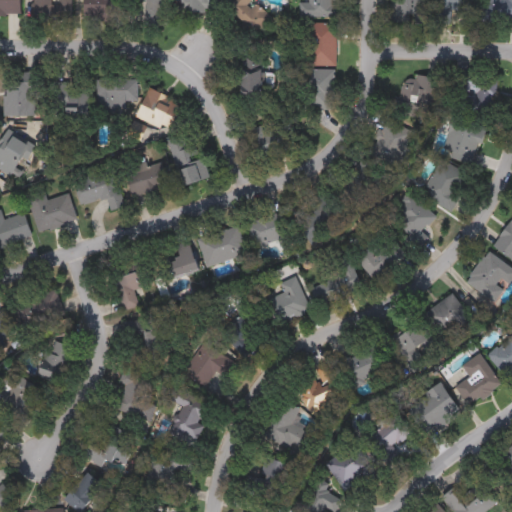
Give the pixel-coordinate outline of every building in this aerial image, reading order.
[(0,0),(19,0),(19,16),(0,16),(0,0)] [(32,0),(70,0),(70,15),(57,14),(57,3),(49,3),(49,15),(32,14),(32,0)] [(83,18),(83,0),(110,0),(110,19),(83,18)] [(141,26),(138,0),(160,0),(163,23),(141,26)] [(208,0),(208,11),(179,10),(179,0),(208,0)] [(251,0),(270,18),(253,35),(223,8),(230,0),(251,0)] [(334,0),(335,16),(298,17),(298,3),(302,3),(302,0),(334,0)] [(425,0),(425,20),(391,20),(391,0),(425,0)] [(472,0),(472,12),(438,12),(438,0),(472,0)] [(511,0),(511,22),(481,23),(480,0),(511,0)] [(335,23),(334,66),(305,65),(305,23),(335,23)] [(260,60),(260,100),(239,100),(239,60),(260,60)] [(333,70),(333,109),(305,109),(306,70),(333,70)] [(2,117),(2,82),(21,82),(21,72),(39,72),(39,117),(2,117)] [(412,84),(414,74),(434,78),(430,107),(398,101),(401,82),(412,84)] [(136,101),(123,101),(123,113),(96,112),(97,77),(137,78),(136,101)] [(466,77),(496,80),(493,109),(464,107),(466,77)] [(52,82),(69,83),(69,91),(88,92),(87,120),(50,119),(52,82)] [(134,118),(147,88),(180,103),(167,132),(134,118)] [(440,153),(453,119),(484,131),(471,165),(440,153)] [(258,159),(247,130),(271,121),(282,150),(258,159)] [(144,128),(138,140),(126,134),(132,122),(144,128)] [(380,152),(378,123),(399,122),(400,151),(380,152)] [(25,161),(20,158),(12,176),(0,170),(0,143),(5,133),(33,146),(25,161)] [(206,178),(183,186),(167,140),(188,134),(197,160),(200,159),(206,178)] [(447,208),(421,195),(438,160),(464,173),(447,208)] [(132,197),(123,167),(144,161),(146,167),(160,163),(167,186),(132,197)] [(113,167),(123,207),(109,211),(106,198),(79,206),(72,178),(113,167)] [(36,232),(26,196),(43,191),(45,200),(68,194),(75,222),(36,232)] [(306,242),(289,215),(329,191),(345,219),(306,242)] [(433,221),(413,236),(393,208),(414,194),(433,221)] [(23,214),(31,237),(0,245),(0,212),(3,220),(23,214)] [(290,243),(254,253),(246,222),(282,212),(290,243)] [(511,259),(492,249),(511,215),(511,259)] [(205,267),(197,239),(237,227),(246,254),(205,267)] [(355,255),(389,232),(406,257),(372,280),(355,255)] [(161,283),(156,267),(180,258),(176,246),(187,242),(197,270),(161,283)] [(464,283),(488,252),(511,270),(511,278),(493,304),(464,283)] [(138,307),(121,312),(109,268),(142,258),(150,286),(133,291),(138,307)] [(360,288),(318,305),(309,283),(351,265),(360,288)] [(309,310),(272,327),(261,303),(283,293),(278,284),(294,277),(309,310)] [(63,312),(25,326),(15,303),(54,288),(63,312)] [(438,338),(422,314),(451,294),(468,317),(438,338)] [(245,308),(261,328),(233,349),(219,331),(240,315),(238,313),(245,308)] [(14,332),(0,338),(0,312),(5,310),(14,332)] [(418,319),(434,336),(410,359),(394,342),(418,319)] [(153,338),(152,359),(126,359),(127,320),(161,320),(160,338),(153,338)] [(511,371),(506,377),(486,356),(511,332),(511,371)] [(71,346),(61,376),(41,369),(51,340),(71,346)] [(355,386),(340,361),(374,341),(389,366),(355,386)] [(180,375),(197,342),(229,359),(212,392),(180,375)] [(480,354),(500,386),(469,405),(457,386),(469,379),(461,365),(480,354)] [(331,362),(344,399),(307,412),(296,381),(316,374),(314,368),(331,362)] [(143,402),(154,405),(150,421),(111,411),(121,370),(149,377),(143,402)] [(25,374),(30,414),(5,417),(1,377),(25,374)] [(422,431),(406,409),(440,383),(457,406),(422,431)] [(180,406),(167,401),(173,387),(207,402),(197,425),(203,427),(195,443),(168,432),(180,406)] [(291,426),(304,431),(297,452),(263,440),(277,400),(297,408),(291,426)] [(401,460),(386,469),(364,434),(398,413),(411,434),(392,445),(401,460)] [(79,456),(89,431),(103,437),(108,425),(136,437),(124,466),(106,458),(102,466),(79,456)] [(353,443),(378,475),(367,483),(361,475),(341,491),(322,466),(353,443)] [(502,479),(490,488),(479,475),(500,458),(498,455),(511,443),(511,487),(510,489),(502,479)] [(145,487),(154,448),(184,455),(174,495),(145,487)] [(246,475),(259,479),(266,459),(291,466),(279,504),(240,492),(246,475)] [(103,486),(81,511),(77,511),(63,501),(86,473),(103,486)] [(450,511),(440,500),(447,493),(451,492),(457,499),(480,482),(494,503),(481,511),(450,511)] [(0,485),(3,483),(13,494),(0,505),(0,485)] [(424,511),(433,503),(441,511),(424,511)]
